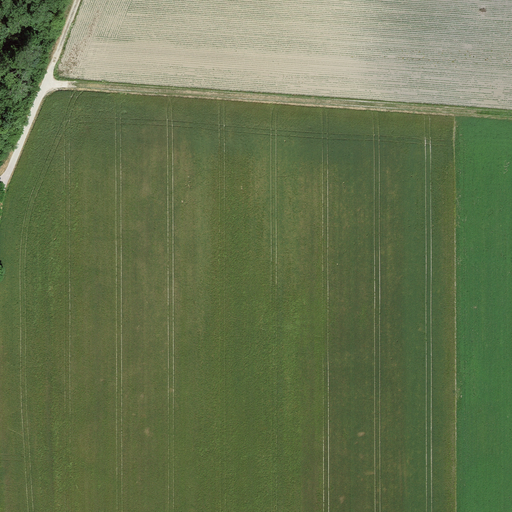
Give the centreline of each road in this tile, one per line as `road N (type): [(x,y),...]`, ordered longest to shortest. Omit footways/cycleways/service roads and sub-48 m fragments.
road 1 (track): [(42,82),(511,110)]
road 2 (residential): [(0,180),(54,52)]
